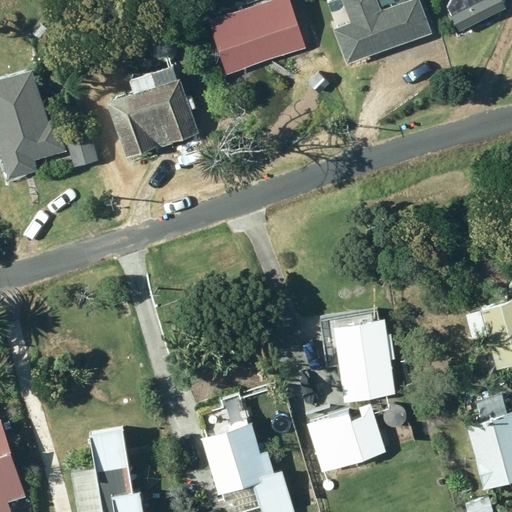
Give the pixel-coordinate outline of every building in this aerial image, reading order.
[(228,76),(306,50),(289,0),(276,0),(210,22),(228,76)] [(346,66),(433,35),(421,1),(381,15),(375,0),(343,0),(352,25),(334,32),(346,66)] [(200,128),(181,67),(111,89),(130,149),(200,128)] [(0,80),(0,155),(8,182),(37,173),(34,163),(66,154),(57,123),(49,125),(33,71),(0,80)] [(67,140),(74,168),(98,161),(91,134),(67,140)] [(491,350),(496,371),(511,367),(511,304),(481,313),(480,309),(471,311),(477,337),(483,336),(487,351),(491,350)] [(388,337),(386,322),(334,330),(334,332),(323,334),(324,343),(336,341),(337,349),(327,350),(329,367),(340,366),(346,405),(396,397),(391,360),(395,360),(392,337),(388,337)] [(511,482),(511,413),(508,415),(503,398),(479,405),(484,424),(465,429),(483,490),(511,482)] [(386,453),(372,406),(308,425),(323,472),(386,453)] [(202,441),(220,499),(225,497),(230,511),(269,498),(266,487),(277,484),(268,455),(261,457),(251,425),(248,427),(246,421),(228,426),(229,433),(202,441)] [(26,498),(1,422),(0,422),(0,511),(10,511),(8,505),(26,498)] [(89,432),(102,511),(144,511),(141,492),(134,493),(122,426),(89,432)] [(492,511),(489,497),(465,504),(466,511),(492,511)] [(290,502),(292,511),(305,511),(302,499),(290,502)]
